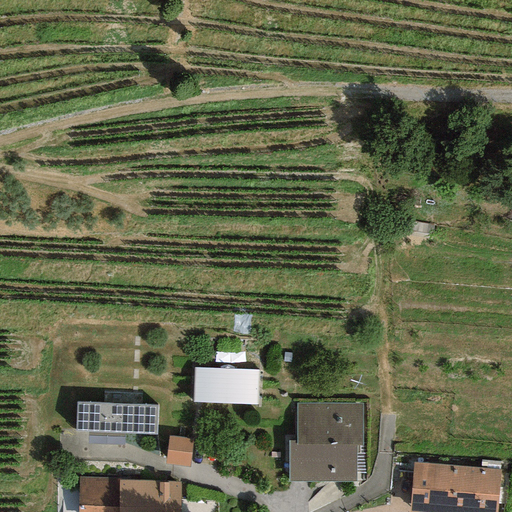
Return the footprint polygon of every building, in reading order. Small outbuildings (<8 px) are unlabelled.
[(432,227),(389,220),(387,232),(430,239),(432,227)] [(259,371),(194,369),(193,407),(257,410),(259,371)] [(362,405),(297,403),(296,446),(289,446),(288,483),(353,485),(355,447),(361,447),(362,405)] [(156,410),(75,407),(74,434),(155,437),(156,410)] [(191,444),(169,440),(165,466),(187,469),(191,444)] [(496,511),(500,470),(414,463),(409,511),(496,511)] [(178,511),(180,484),(80,480),(78,511),(178,511)]
